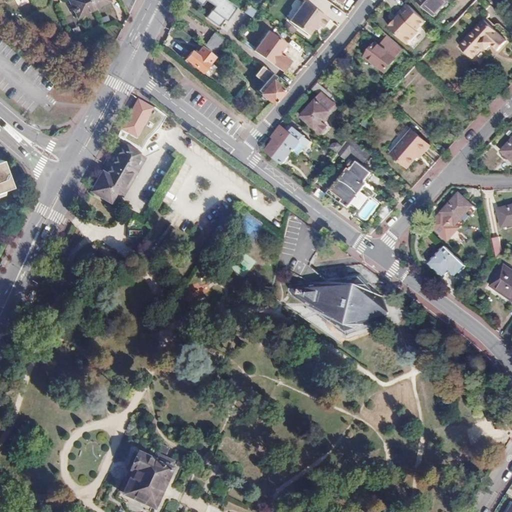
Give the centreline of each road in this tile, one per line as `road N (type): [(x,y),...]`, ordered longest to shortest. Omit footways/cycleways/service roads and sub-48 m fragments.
road 1 (residential): [(243,155),(361,0)]
road 2 (residential): [(511,362),(501,345),(373,251)]
road 3 (secondary): [(0,314),(72,168)]
road 4 (residential): [(373,251),(243,155)]
road 5 (residential): [(243,155),(125,69)]
